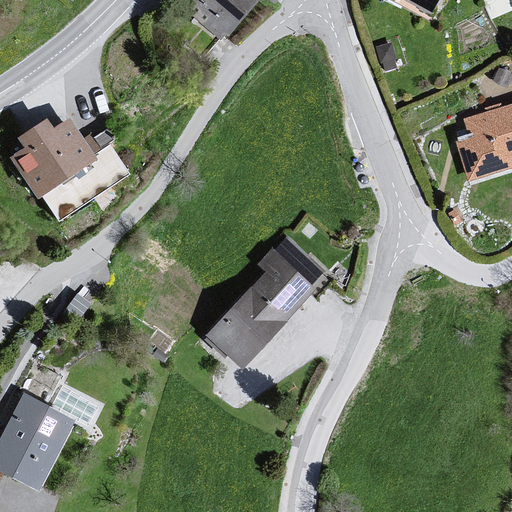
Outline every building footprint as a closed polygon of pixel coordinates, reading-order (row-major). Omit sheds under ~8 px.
[(207,0),(187,23),(223,49),(265,0),(207,0)] [(392,0),(434,22),(444,0),(392,0)] [(511,167),(511,111),(463,126),(467,140),(455,145),(466,184),(511,167)] [(92,165),(65,126),(49,134),(41,124),(12,142),(20,152),(7,161),(34,203),(92,165)] [(93,153),(114,145),(109,131),(88,138),(93,153)] [(289,242),(201,339),(239,376),(324,280),(289,242)] [(72,428),(18,398),(0,435),(0,478),(38,496),(72,428)]
